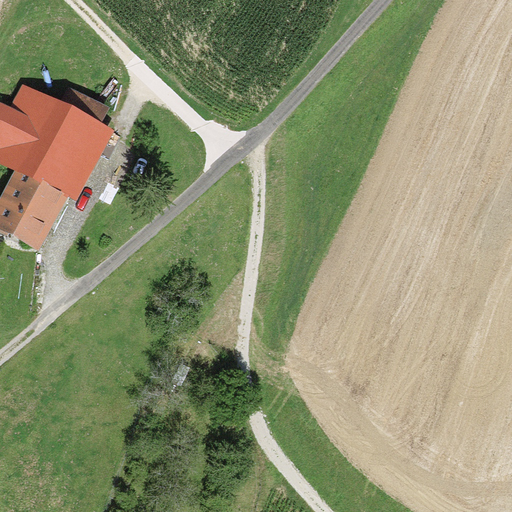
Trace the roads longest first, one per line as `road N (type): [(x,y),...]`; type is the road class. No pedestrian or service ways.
road 1 (unclassified): [(383,0),(253,140),(41,322)]
road 2 (track): [(253,140),(259,209),(241,357),(272,449),(326,511)]
road 3 (track): [(72,0),(232,156)]
